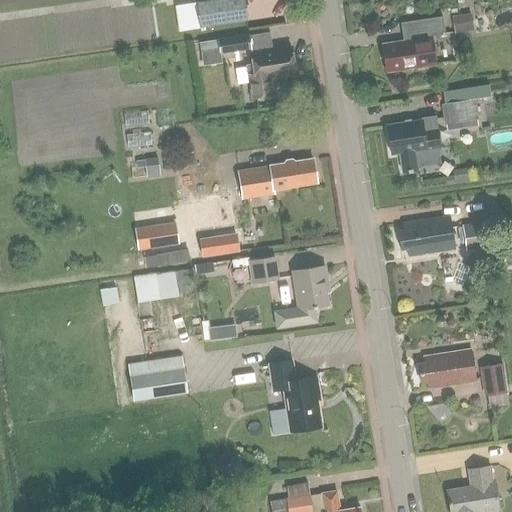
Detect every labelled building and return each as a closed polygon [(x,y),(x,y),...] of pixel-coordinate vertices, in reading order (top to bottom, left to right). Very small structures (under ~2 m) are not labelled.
[(243,0),(211,0),(195,3),(198,25),(246,17),(243,0)] [(465,16),(452,18),(455,34),(467,32),(465,16)] [(402,40),(378,44),(382,71),(431,64),(427,36),(441,34),(438,19),(411,23),(413,39),(406,40),(402,40)] [(220,62),(218,54),(249,49),(247,34),(204,41),(205,50),(200,51),(202,65),(220,62)] [(269,93),(267,77),(292,73),(288,46),(248,52),(250,63),(244,64),(248,96),(269,93)] [(445,105),(442,106),(445,126),(446,126),(478,121),(479,121),(476,101),(445,105)] [(431,116),(416,119),(418,131),(432,128),(431,116)] [(383,124),(387,154),(396,152),(399,171),(404,170),(404,171),(408,171),(408,170),(414,169),(411,150),(435,146),(432,128),(418,131),(416,119),(383,124)] [(158,158),(145,160),(146,167),(159,165),(158,158)] [(283,164),(237,172),(242,203),(275,197),(275,193),(319,186),(318,181),(319,178),(318,173),(316,171),(314,159),(297,162),(293,159),(286,160),(283,164)] [(141,161),(136,161),(137,168),(142,168),(146,167),(145,160),(141,161)] [(403,231),(396,232),(399,251),(406,250),(407,257),(456,250),(451,216),(402,224),(403,231)] [(464,242),(466,250),(490,246),(489,239),(496,238),(495,226),(487,228),(486,221),(462,224),(462,226),(458,227),(460,243),(464,242)] [(175,224),(136,230),(139,250),(179,244),(175,224)] [(237,235),(200,241),(203,257),(239,252),(237,235)] [(273,254),(248,258),(251,281),(277,277),(273,254)] [(213,273),(213,269),(212,264),(195,266),(195,270),(196,276),(213,273)] [(321,277),(325,277),(323,265),(290,270),(296,308),(312,306),(325,304),(321,277)] [(195,270),(175,273),(178,294),(199,291),(196,276),(195,270)] [(105,288),(108,303),(124,300),(121,285),(105,288)] [(312,306),(296,308),(274,312),(277,327),(314,321),(312,306)] [(222,327),(208,329),(210,342),(224,340),(222,327)] [(425,365),(419,366),(421,384),(428,383),(429,388),(476,381),(471,350),(424,357),(425,365)] [(149,362),(128,365),(133,400),(186,392),(183,368),(151,373),(149,362)] [(292,382),(289,363),(266,367),(271,393),(281,392),(288,434),(319,428),(315,401),(317,401),(314,379),(292,382)] [(503,363),(480,367),(484,396),(507,392),(503,363)] [(231,454),(222,456),(217,464),(219,473),(227,478),(236,476),(238,474),(241,468),(239,459),(231,454)] [(471,487),(447,491),(450,511),(488,511),(498,510),(495,487),(492,484),(490,469),(468,472),(471,487)] [(335,491),(320,494),(322,511),(359,511),(358,508),(338,511),(335,491)] [(312,511),(310,497),(286,501),(287,511),(312,511)] [(270,502),(271,511),(287,511),(286,501),(286,499),(270,502)]
